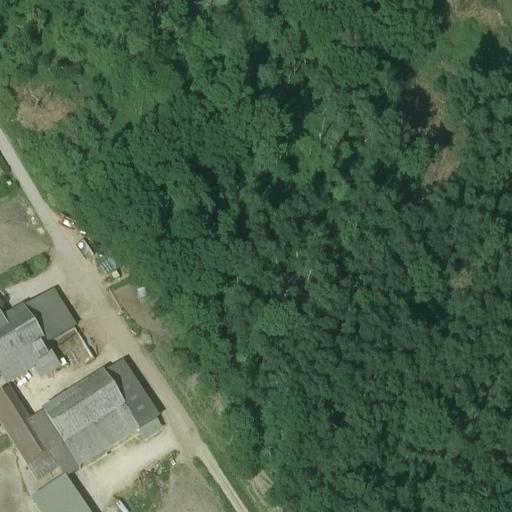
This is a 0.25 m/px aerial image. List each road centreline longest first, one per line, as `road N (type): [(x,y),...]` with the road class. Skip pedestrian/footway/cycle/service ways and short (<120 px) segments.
road 1 (unclassified): [(126,362),(0,139)]
road 2 (track): [(228,511),(126,362)]
